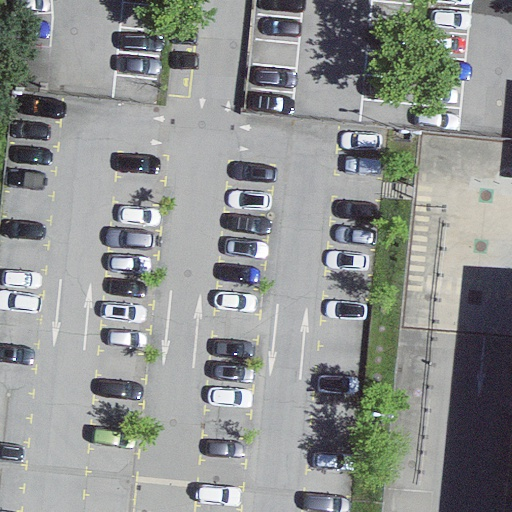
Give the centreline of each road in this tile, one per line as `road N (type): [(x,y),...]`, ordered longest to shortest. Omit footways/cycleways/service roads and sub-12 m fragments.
road 1 (unknown): [(333,0),(269,511)]
road 2 (unknown): [(77,0),(39,511)]
road 3 (unknown): [(506,0),(494,131)]
